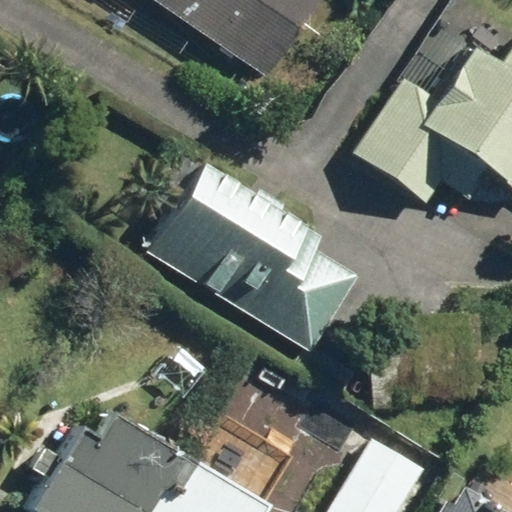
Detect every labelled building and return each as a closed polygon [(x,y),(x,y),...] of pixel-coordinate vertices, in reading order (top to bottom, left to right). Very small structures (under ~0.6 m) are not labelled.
[(127,0),(244,74),(290,0),(127,0)] [(428,169),(498,222),(511,203),(511,41),(492,67),(456,40),(415,96),(388,76),(329,156),(399,208),(428,169)] [(344,217),(160,104),(104,191),(290,304),(344,217)] [(256,511),(263,502),(107,408),(92,433),(75,423),(24,508),(31,511),(256,511)] [(391,511),(422,462),(369,431),(320,511),(391,511)] [(434,511),(511,511),(511,501),(459,471),(434,511)]
